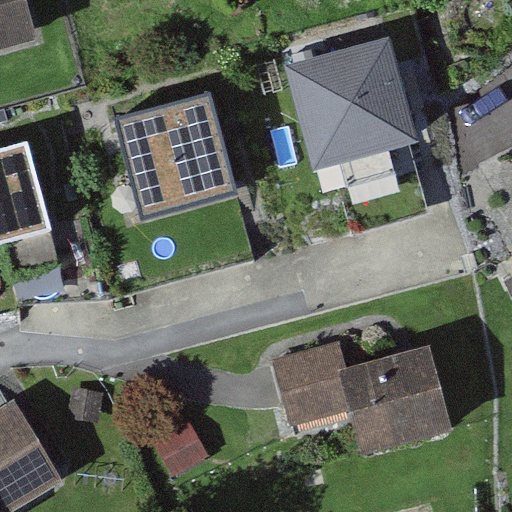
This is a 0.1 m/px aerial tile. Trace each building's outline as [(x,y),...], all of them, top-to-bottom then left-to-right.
[(0,0),(0,53),(34,44),(22,0),(0,0)] [(305,65),(334,166),(436,137),(406,36),(305,65)] [(143,115),(169,211),(263,185),(236,90),(143,115)] [(0,160),(0,263),(88,238),(60,143),(0,160)] [(289,427),(341,412),(355,460),(452,433),(430,357),(353,379),(345,350),(272,370),(289,427)] [(0,511),(50,483),(11,414),(0,419),(0,511)]
